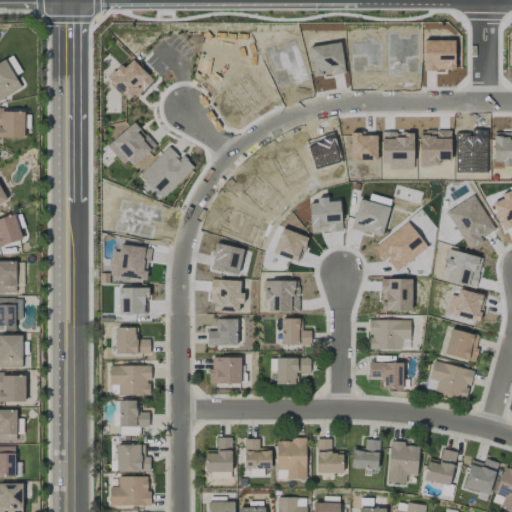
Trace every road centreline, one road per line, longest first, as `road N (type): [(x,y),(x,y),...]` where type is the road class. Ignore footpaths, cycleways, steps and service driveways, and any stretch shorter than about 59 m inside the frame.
road 1 (tertiary): [(68,0),(71,511)]
road 2 (residential): [(511,97),(332,102),(263,132),(208,188),(182,274),(181,321)]
road 3 (residential): [(183,409),(388,413),(511,436)]
road 4 (residential): [(181,321),(183,511)]
road 5 (residential): [(344,278),(342,412)]
